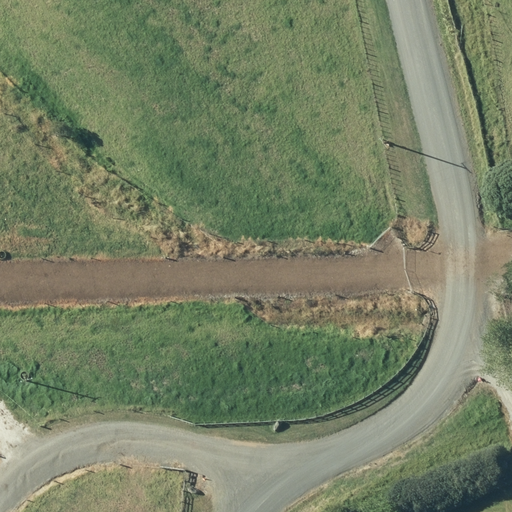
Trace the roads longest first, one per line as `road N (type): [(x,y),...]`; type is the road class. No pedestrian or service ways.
road 1 (unclassified): [(255,511),(407,409),(439,373),(454,326),(453,200),(408,0)]
road 2 (track): [(270,495),(228,462),(124,442),(40,457)]
